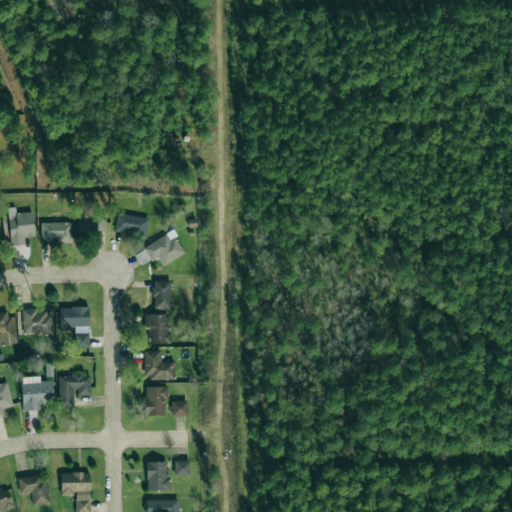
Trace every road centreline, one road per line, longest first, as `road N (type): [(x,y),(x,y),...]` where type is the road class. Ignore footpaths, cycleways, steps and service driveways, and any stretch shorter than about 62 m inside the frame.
road 1 (residential): [(114,511),(111,274)]
road 2 (residential): [(0,450),(49,439),(226,437)]
